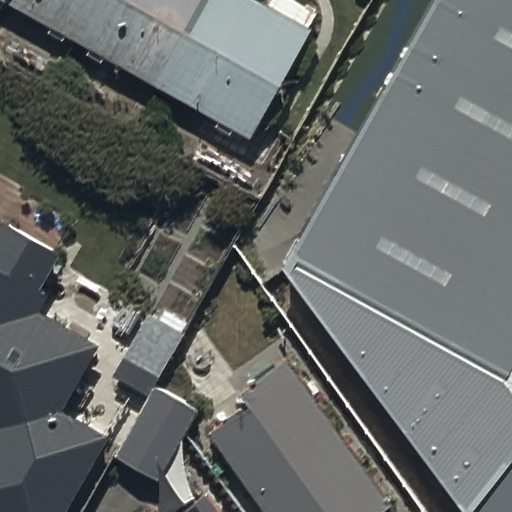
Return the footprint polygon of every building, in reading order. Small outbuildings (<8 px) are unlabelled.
[(6,0),(248,141),(320,18),(290,0),(278,0),(271,14),(246,0),(6,0)] [(511,511),(511,0),(432,0),(281,252),(466,508),(470,511),(511,511)] [(0,511),(72,511),(113,442),(69,416),(102,358),(34,319),(65,265),(0,228),(0,511)] [(151,400),(116,459),(162,486),(199,422),(152,395),(184,339),(151,320),(116,379),(151,400)] [(199,511),(394,511),(289,364),(245,396),(258,415),(213,447),(259,511),(217,511),(211,503),(199,511)]
